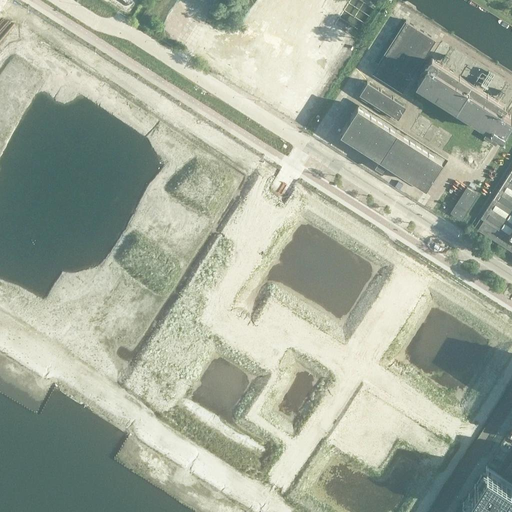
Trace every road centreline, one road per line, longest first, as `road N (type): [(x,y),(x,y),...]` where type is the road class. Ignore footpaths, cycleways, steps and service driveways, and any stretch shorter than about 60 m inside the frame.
road 1 (unclassified): [(511,277),(277,127)]
road 2 (unclassified): [(201,76),(135,29),(74,9)]
road 3 (unclassified): [(181,92),(100,43),(74,9)]
road 4 (residential): [(511,396),(437,511)]
